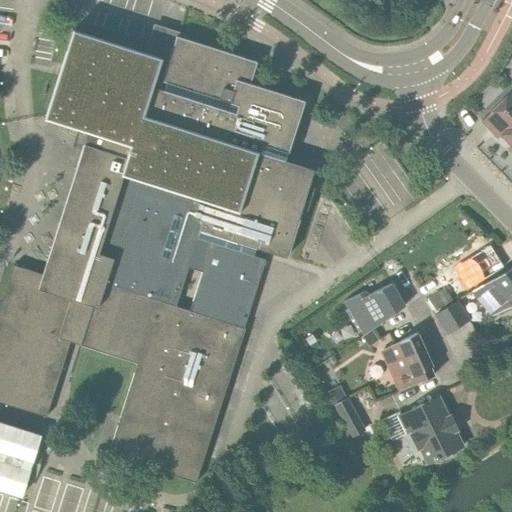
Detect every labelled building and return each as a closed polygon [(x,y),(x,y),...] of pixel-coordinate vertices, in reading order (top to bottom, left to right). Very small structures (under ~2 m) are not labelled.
[(147,47),(145,53),(73,30),(46,120),(92,134),(54,257),(50,269),(48,275),(13,263),(0,303),(0,400),(45,415),(68,341),(74,343),(80,345),(137,363),(108,454),(196,483),(245,328),(244,328),(265,259),(253,256),(255,252),(256,248),(286,258),(314,170),(285,161),(228,143),(237,114),(159,89),(169,61),(178,32),(165,28),(154,24),(147,47)] [(248,87),(255,67),(257,62),(252,61),(244,58),(184,39),(186,34),(178,32),(169,61),(159,89),(237,114),(228,143),(285,161),(295,130),(292,129),(296,116),(299,117),(304,101),(289,96),(287,100),(253,89),(248,87)] [(511,91),(481,121),(493,133),(496,130),(511,146),(511,91)] [(470,264),(485,279),(500,269),(485,252),(470,264)] [(503,311),(511,306),(511,266),(482,285),(477,290),(496,314),(503,310),(503,311)] [(406,305),(394,283),(359,300),(359,299),(352,302),(358,312),(353,315),(364,334),(379,324),(406,305)] [(436,312),(453,301),(444,288),(428,299),(436,312)] [(447,335),(470,320),(458,300),(436,314),(447,335)] [(400,390),(428,378),(425,370),(433,366),(418,332),(400,342),(410,366),(393,374),(400,390)] [(334,402),(348,394),(343,384),(328,392),(334,402)] [(457,452),(433,395),(388,412),(389,415),(375,421),(384,443),(397,438),(412,471),(457,452)] [(352,438),(366,430),(348,397),(334,405),(352,438)] [(0,489),(20,495),(39,435),(0,423),(0,489)] [(269,508),(278,502),(277,498),(285,494),(275,475),(256,486),(269,508)]
